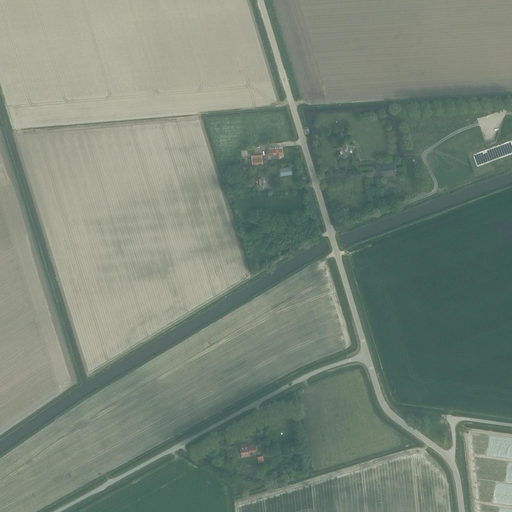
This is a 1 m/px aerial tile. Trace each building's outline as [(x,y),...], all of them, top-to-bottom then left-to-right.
[(490,144),(472,150),(478,168),(496,162),(496,161),(511,159),(511,139),(491,146),(490,144)] [(342,157),(350,154),(344,143),(337,146),(342,157)] [(269,154),(273,154),(274,158),(282,157),(282,153),(281,147),(269,149),(269,152),(266,152),(266,155),(269,155),(269,154)] [(394,169),(396,169),(395,160),(375,163),(376,171),(394,168),(394,169)] [(279,168),(280,176),(291,174),(290,167),(279,168)] [(240,446),(241,454),(250,453),(250,452),(256,450),(255,444),(248,445),(248,444),(240,446)]
